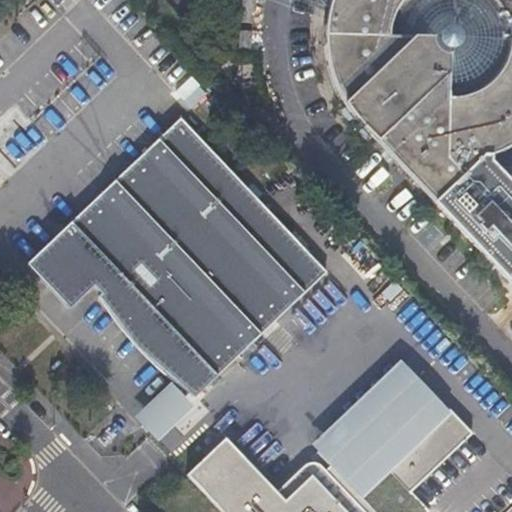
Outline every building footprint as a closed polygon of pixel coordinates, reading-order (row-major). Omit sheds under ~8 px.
[(254,0),(242,0),(241,17),(253,18),(254,0)] [(352,115),(436,204),(493,157),(511,148),(511,0),(330,0),(326,19),(324,40),(326,61),(332,81),(341,100),(352,115)] [(251,27),(240,26),(238,49),(250,49),(251,27)] [(240,213),(257,194),(181,114),(25,262),(66,306),(95,280),(102,286),(99,289),(195,391),(308,284),(240,213)] [(493,157),(436,204),(511,285),(511,169),(504,170),(493,157)] [(325,268),(257,194),(240,213),(308,284),(325,268)] [(361,489),(451,407),(406,361),(318,442),(331,456),(350,478),(361,489)] [(172,375),(135,410),(159,436),(196,402),(172,375)] [(421,511),(430,504),(412,485),(472,429),(451,407),(361,489),(350,478),(344,484),(325,463),(321,458),(317,456),(312,455),(309,455),(304,456),(302,458),(298,462),(273,485),(225,432),(185,467),(227,511),(421,511)] [(344,484),(350,478),(331,456),(325,463),(344,484)] [(431,511),(440,504),(436,499),(430,504),(421,511),(431,511)]
